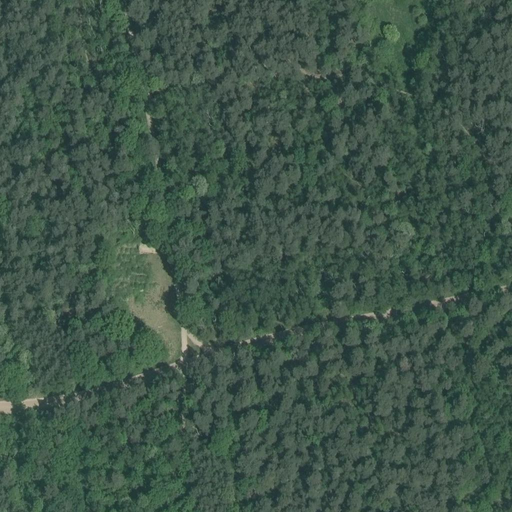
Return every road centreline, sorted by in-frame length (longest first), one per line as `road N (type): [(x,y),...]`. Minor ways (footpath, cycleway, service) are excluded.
road 1 (unknown): [(0,410),(93,400),(150,377),(511,293)]
road 2 (track): [(178,511),(185,369),(171,238),(124,0)]
